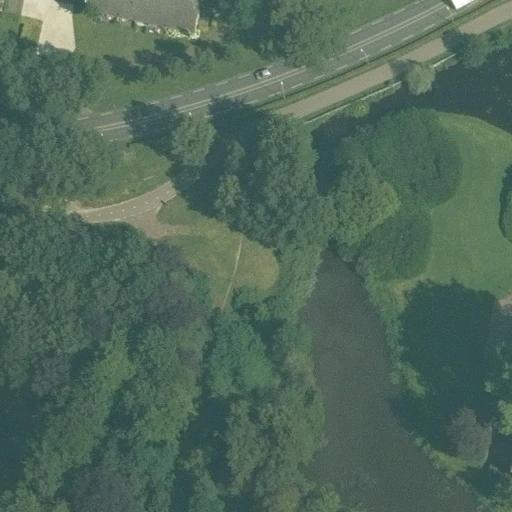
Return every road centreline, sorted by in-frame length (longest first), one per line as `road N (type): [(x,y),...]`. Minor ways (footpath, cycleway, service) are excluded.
road 1 (unclassified): [(137,206),(257,127),(511,9)]
road 2 (primary): [(63,138),(190,110),(351,53),(455,0)]
road 3 (unclassified): [(137,206),(66,218),(63,138)]
